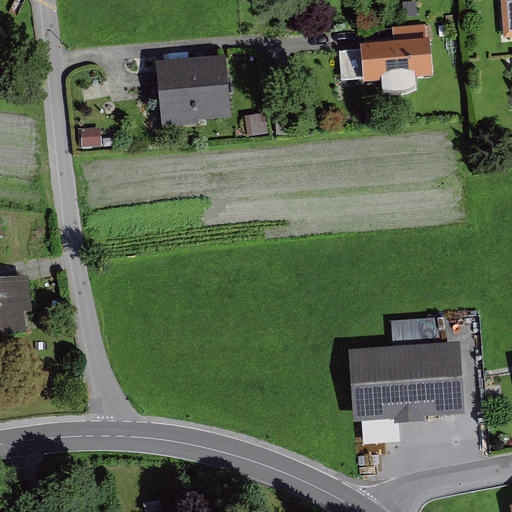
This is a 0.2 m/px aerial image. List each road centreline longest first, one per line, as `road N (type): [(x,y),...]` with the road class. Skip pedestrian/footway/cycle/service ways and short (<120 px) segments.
road 1 (residential): [(122,434),(81,257),(52,0)]
road 2 (secondary): [(122,434),(257,459),(367,511)]
road 3 (residential): [(383,511),(407,490),(511,465)]
road 4 (secondary): [(0,443),(122,434)]
